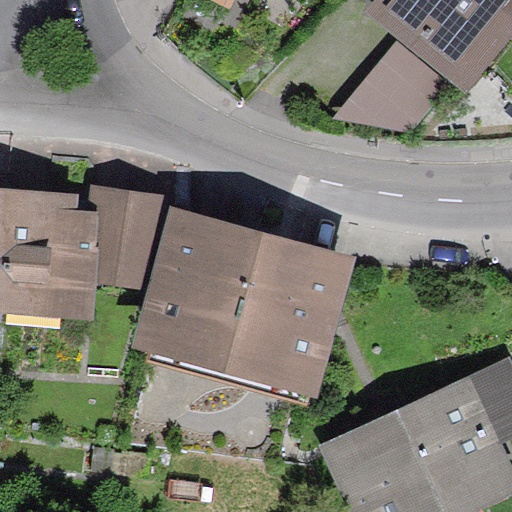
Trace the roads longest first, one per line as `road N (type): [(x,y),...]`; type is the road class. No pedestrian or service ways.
road 1 (tertiary): [(511,193),(486,197),(311,168),(155,119)]
road 2 (residential): [(155,119),(0,103)]
road 3 (tertiary): [(155,119),(85,0)]
